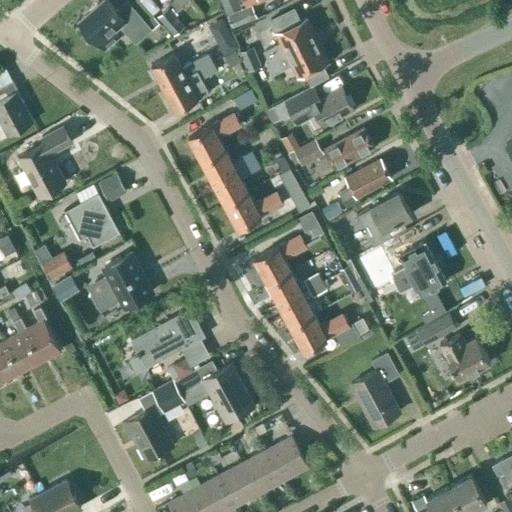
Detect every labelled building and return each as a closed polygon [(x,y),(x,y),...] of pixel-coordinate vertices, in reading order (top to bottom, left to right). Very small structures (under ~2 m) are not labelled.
[(118,23),(134,42),(150,28),(127,1),(116,10),(106,0),(101,0),(78,21),(104,51),(120,37),(112,28),(118,23)] [(227,14),(233,28),(254,18),(248,5),(227,14)] [(185,26),(168,7),(156,16),(173,36),(185,26)] [(266,52),(270,61),(317,39),(306,17),(276,32),(283,44),(266,52)] [(219,47),(223,55),(239,46),(232,34),(222,40),(219,47)] [(327,61),(317,39),(270,61),(274,71),(292,62),(298,75),(327,61)] [(238,52),(247,71),(260,65),(252,46),(238,52)] [(235,50),(224,56),(230,67),(241,61),(235,50)] [(195,70),(212,61),(207,52),(191,61),(195,70)] [(174,53),(150,66),(163,88),(186,76),(174,53)] [(200,79),(217,70),(212,61),(195,70),(200,79)] [(0,121),(7,134),(33,120),(13,81),(4,66),(0,70),(0,121)] [(309,85),(310,85),(329,76),(324,67),(305,76),(309,85)] [(175,111),(198,98),(186,76),(163,88),(175,111)] [(314,84),(305,89),(273,105),(280,117),(292,111),(297,122),(316,112),(323,124),(353,108),(341,85),(320,96),(314,84)] [(232,98),(239,110),(257,99),(250,88),(232,98)] [(267,108),(273,121),(280,117),(273,105),(267,108)] [(188,135),(200,158),(224,146),(218,135),(239,124),(233,112),(212,124),(211,123),(188,135)] [(39,195),(65,181),(50,153),(71,142),(62,125),(41,137),(43,142),(18,156),(39,195)] [(324,148),(335,168),(350,160),(374,147),(363,126),(338,140),(324,148)] [(322,153),(314,137),(287,152),(293,164),(299,160),(301,164),(322,153)] [(256,158),(252,149),(231,160),(224,146),(200,158),(213,181),(256,158)] [(359,199),(357,196),(391,177),(380,157),(345,176),(350,185),(338,192),(346,206),(359,199)] [(225,204),(248,192),(241,178),(261,167),(256,158),(213,181),(225,204)] [(282,172),(278,174),(285,186),(296,180),(290,168),(282,172)] [(98,182),(107,200),(126,191),(116,172),(98,182)] [(75,192),(79,201),(97,191),(93,182),(75,192)] [(87,234),(93,245),(119,231),(98,191),(64,209),(80,238),(87,234)] [(254,203),(248,192),(225,204),(238,227),(261,215),(261,214),(282,203),(276,191),(254,203)] [(357,215),(363,226),(366,225),(371,234),(367,236),(372,246),(390,236),(385,228),(411,214),(398,191),(370,206),(371,207),(357,215)] [(283,203),(290,214),(309,204),(303,193),(283,203)] [(335,201),(321,209),(327,219),(341,211),(335,201)] [(317,220),(311,209),(311,210),(297,217),(302,228),(317,220)] [(12,244),(7,234),(0,237),(0,247),(1,250),(12,244)] [(277,245),(254,257),(266,281),(289,268),(284,257),(305,246),(299,234),(277,246),(277,245)] [(415,283),(420,294),(446,280),(424,240),(399,254),(405,264),(394,270),(383,248),(358,260),(373,289),(395,278),(402,290),(415,283)] [(63,251),(42,262),(51,279),(72,267),(63,251)] [(104,266),(108,275),(87,286),(99,308),(120,297),(125,306),(151,291),(130,252),(104,266)] [(317,271),(303,278),(297,282),(289,268),(266,281),(279,304),(322,280),(317,271)] [(52,283),(58,295),(72,289),(67,277),(52,283)] [(346,283),(350,292),(359,287),(355,278),(346,283)] [(291,327),(314,314),(305,298),(311,294),(312,296),(327,289),(322,280),(279,304),(291,327)] [(25,281),(13,289),(18,298),(31,290),(25,281)] [(5,284),(0,286),(0,296),(9,292),(5,284)] [(35,289),(25,295),(30,306),(41,300),(35,289)] [(14,305),(7,309),(13,320),(14,320),(20,317),(14,305)] [(39,320),(26,327),(23,329),(40,361),(61,350),(44,318),(46,317),(40,306),(33,310),(39,320)] [(130,359),(136,371),(180,347),(190,365),(209,355),(199,337),(204,334),(189,307),(131,339),(139,354),(130,359)] [(417,329),(425,343),(456,326),(449,312),(417,329)] [(355,330),(351,322),(347,324),(341,313),(320,325),(314,314),(291,327),(303,350),(327,337),(326,336),(333,333),(339,343),(357,333),(355,330)] [(362,316),(351,322),(355,330),(357,333),(358,334),(368,329),(368,327),(362,316)] [(19,331),(3,340),(20,372),(40,361),(23,329),(26,327),(20,317),(14,320),(13,320),(19,331)] [(439,343),(458,378),(490,362),(476,336),(465,342),(459,332),(439,343)] [(402,344),(417,370),(430,363),(415,336),(402,344)] [(0,382),(20,372),(3,340),(0,341),(0,382)] [(399,411),(384,382),(399,374),(387,351),(371,360),(376,369),(350,383),(373,425),(399,411)] [(255,404),(232,362),(217,370),(211,360),(201,366),(175,379),(181,391),(201,380),(224,422),(255,404)] [(145,459),(174,444),(157,414),(184,400),(172,378),(137,396),(145,410),(124,420),(145,459)] [(207,444),(200,430),(192,434),(199,448),(207,444)] [(308,466),(291,435),(266,448),(283,479),(308,466)] [(266,448),(242,461),(258,492),(283,479),(266,448)] [(511,479),(511,452),(491,464),(503,485),(511,479)] [(191,459),(180,465),(182,469),(187,478),(198,472),(191,459)] [(258,492),(242,461),(217,474),(234,506),(258,492)] [(182,469),(172,475),(176,483),(180,481),(187,478),(182,469)] [(221,511),(234,506),(217,474),(192,488),(205,511),(221,511)] [(486,502),(471,474),(448,486),(462,511),(468,511),(486,502)] [(37,511),(70,511),(81,507),(66,479),(30,498),(37,511)] [(462,511),(448,486),(426,498),(433,511),(462,511)] [(173,511),(205,511),(192,488),(168,501),(173,511)] [(423,495),(412,501),(417,511),(429,505),(423,495)] [(511,511),(511,501),(508,495),(496,501),(500,508),(502,511),(511,511)]
